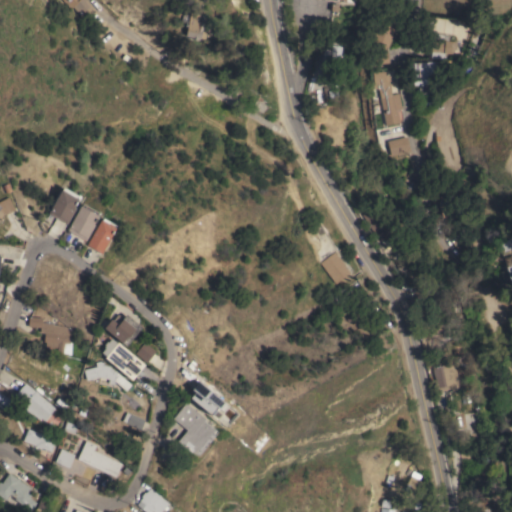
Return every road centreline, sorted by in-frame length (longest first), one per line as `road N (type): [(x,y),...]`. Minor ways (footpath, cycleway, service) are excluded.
road 1 (residential): [(430,428),(401,312),(296,127),(268,0)]
road 2 (residential): [(413,0),(399,66),(406,127),(428,209),(491,307)]
road 3 (residential): [(93,0),(180,69),(264,120),(296,127)]
road 4 (residential): [(37,239),(149,324),(169,356)]
road 5 (residential): [(169,356),(156,433),(125,505)]
road 6 (residential): [(0,447),(87,501),(125,505)]
road 7 (residential): [(0,363),(37,239)]
